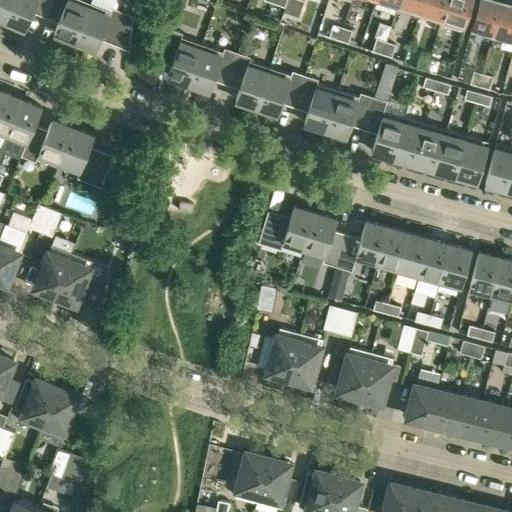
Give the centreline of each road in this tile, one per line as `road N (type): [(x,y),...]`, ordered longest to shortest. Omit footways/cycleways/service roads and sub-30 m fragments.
road 1 (residential): [(511,227),(385,197),(0,54)]
road 2 (residential): [(511,478),(246,405),(0,321)]
